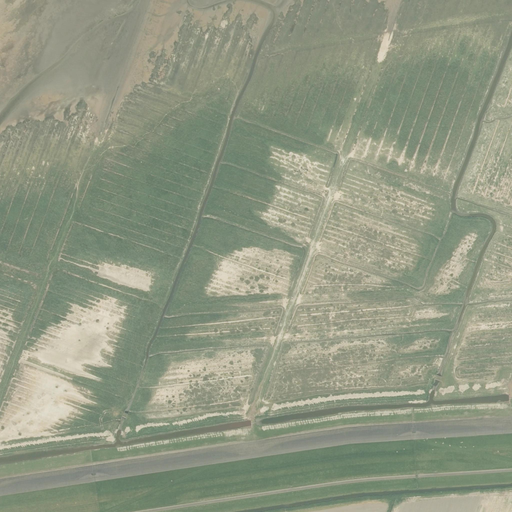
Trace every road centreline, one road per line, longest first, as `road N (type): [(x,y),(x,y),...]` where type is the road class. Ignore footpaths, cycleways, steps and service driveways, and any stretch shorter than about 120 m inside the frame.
road 1 (track): [(0,493),(343,442),(511,430)]
road 2 (track): [(106,511),(226,459)]
